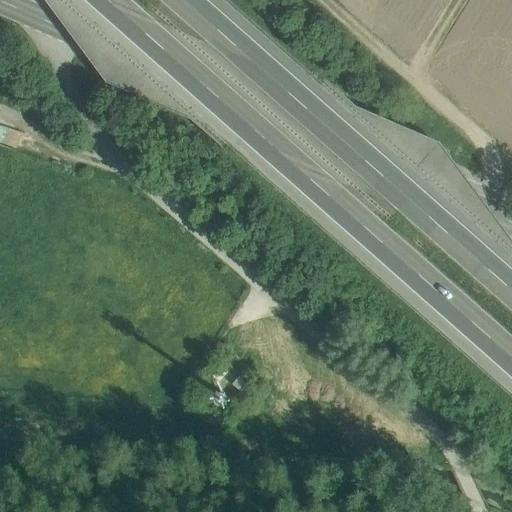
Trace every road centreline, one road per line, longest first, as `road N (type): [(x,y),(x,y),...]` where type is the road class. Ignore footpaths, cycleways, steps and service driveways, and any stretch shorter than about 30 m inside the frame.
road 1 (unclassified): [(40,19),(72,99),(131,169),(449,445),(485,511)]
road 2 (motorway): [(113,0),(511,348)]
road 3 (secondary): [(511,221),(40,19)]
road 4 (motorway): [(511,275),(200,0)]
road 5 (track): [(493,213),(491,150),(324,0)]
